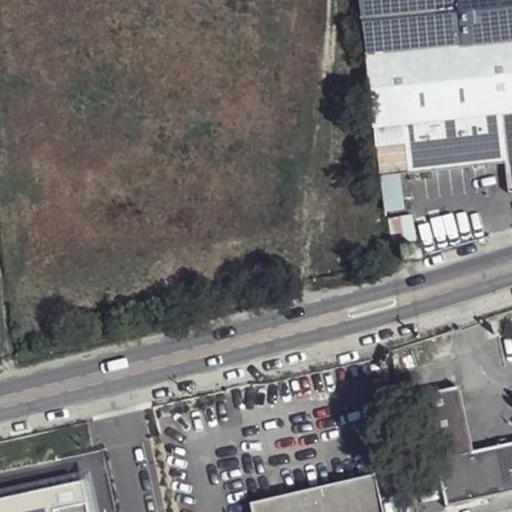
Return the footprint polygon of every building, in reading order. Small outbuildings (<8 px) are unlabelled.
[(511,0),(356,0),(377,178),(505,163),(509,193),(511,192),(511,0)] [(387,250),(389,263),(424,258),(422,245),(387,250)] [(184,434),(224,423),(214,385),(174,396),(184,434)] [(423,397),(436,461),(435,461),(446,507),(511,493),(511,445),(473,453),(458,389),(423,397)] [(262,434),(253,444),(272,454),(282,469),(284,480),(298,472),(314,467),(329,470),(329,456),(334,441),(341,427),(327,417),(317,405),(312,393),(295,402),(283,405),(269,404),(268,423),(262,434)] [(250,507),(251,511),(381,511),(374,477),(250,507)] [(86,511),(80,482),(0,499),(0,511),(86,511)]
